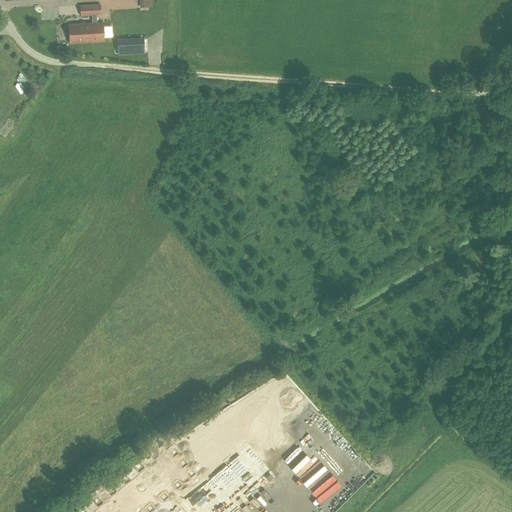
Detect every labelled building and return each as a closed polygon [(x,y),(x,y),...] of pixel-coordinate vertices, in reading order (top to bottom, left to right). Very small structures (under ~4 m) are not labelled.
[(69,24),(70,43),(104,41),(103,22),(97,22),(97,14),(101,14),(100,4),(81,5),(81,15),(92,15),(92,23),(69,24)] [(117,40),(117,54),(143,53),(143,39),(117,40)] [(325,442),(336,435),(331,426),(320,433),(325,442)] [(185,432),(193,439),(198,434),(190,427),(185,432)] [(317,433),(305,439),(311,451),(324,445),(317,433)] [(197,443),(202,451),(213,443),(207,436),(197,443)] [(233,459),(239,454),(233,447),(227,452),(233,459)] [(185,449),(180,452),(187,463),(192,460),(185,449)] [(156,468),(165,463),(160,453),(151,458),(156,468)] [(146,479),(154,489),(162,484),(154,473),(146,479)] [(231,488),(245,483),(241,473),(227,479),(231,488)]
